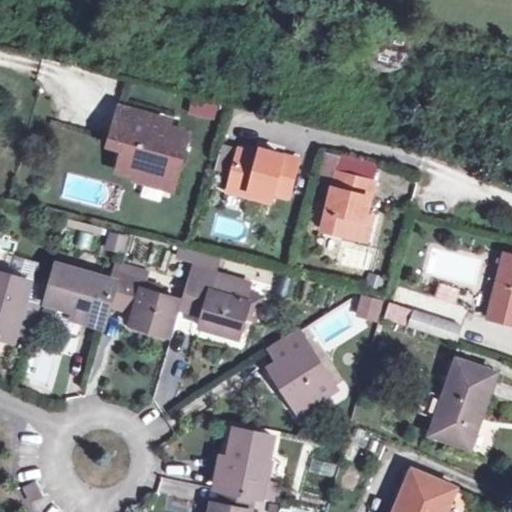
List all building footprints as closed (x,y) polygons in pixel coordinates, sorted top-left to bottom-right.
[(217,118),(220,101),(193,95),(190,112),(217,118)] [(122,171),(140,176),(142,169),(176,180),(190,136),(171,130),(154,124),(156,118),(126,108),(116,140),(130,145),(122,171)] [(174,123),(156,118),(154,124),(171,130),(174,123)] [(230,188),(251,194),(253,188),(273,194),(275,189),(291,193),(301,157),(265,147),(264,151),(243,146),(230,188)] [(142,169),(140,176),(138,180),(172,190),(176,180),(142,169)] [(322,228),(360,237),(367,212),(376,180),(337,171),(322,228)] [(253,188),(251,194),(272,200),(273,194),(253,188)] [(376,214),(367,212),(360,237),(368,240),(376,214)] [(511,257),(505,256),(488,318),(511,324),(511,257)] [(123,274),(126,264),(119,262),(114,279),(121,281),(123,274)] [(147,288),(149,281),(152,271),(126,264),(123,274),(121,281),(114,306),(131,311),(133,304),(142,307),(140,313),(137,324),(173,334),(183,298),(163,293),(147,288)] [(114,306),(121,281),(114,279),(64,265),(53,304),(85,313),(104,318),(110,320),(114,306)] [(0,269),(0,331),(21,338),(37,280),(0,269)] [(213,310),(211,317),(207,330),(245,339),(251,317),(256,303),(216,291),(219,284),(193,277),(184,310),(200,314),(202,307),(213,310)] [(165,286),(149,281),(147,288),(163,293),(165,286)] [(258,295),(219,284),(216,291),(256,303),(258,295)] [(359,294),(357,317),(382,319),(384,297),(359,294)] [(258,295),(256,303),(251,317),(262,320),(268,297),(258,295)] [(307,324),(320,345),(358,322),(345,301),(307,324)] [(385,321),(407,325),(411,306),(389,302),(385,321)] [(131,311),(140,313),(142,307),(133,304),(131,311)] [(200,314),(211,317),(213,310),(202,307),(200,314)] [(102,326),(104,318),(85,313),(83,321),(102,326)] [(415,316),(411,332),(457,345),(462,330),(415,316)] [(278,366),(285,376),(293,387),(289,389),(302,410),(339,386),(304,331),(275,350),(283,363),(278,366)] [(420,386),(413,406),(431,412),(426,429),(461,440),(472,408),(475,409),(490,365),(451,353),(438,391),(420,386)] [(293,387),(285,376),(278,380),(285,392),(289,389),(293,387)] [(242,428),(236,456),(229,484),(228,489),(262,495),(267,496),(281,435),(242,428)] [(222,483),(229,484),(236,456),(228,454),(222,483)] [(443,511),(455,483),(412,466),(401,492),(393,489),(384,511),(443,511)] [(30,496),(41,490),(34,475),(23,480),(30,496)] [(176,500),(201,500),(201,486),(177,486),(176,500)] [(257,511),(262,495),(228,489),(224,503),(217,502),(215,511),(257,511)]
